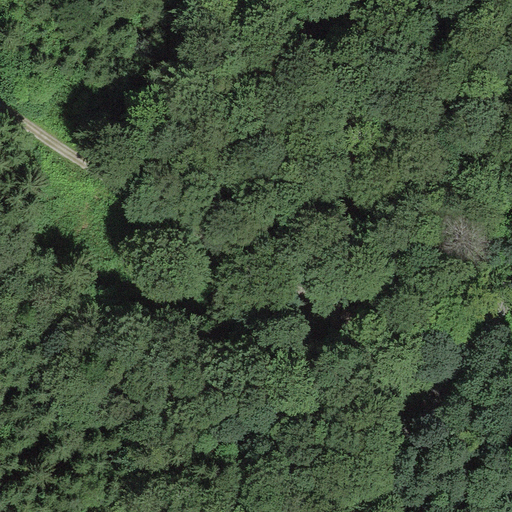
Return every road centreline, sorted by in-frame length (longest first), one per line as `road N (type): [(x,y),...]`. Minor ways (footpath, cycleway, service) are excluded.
road 1 (track): [(419,411),(341,299),(0,110)]
road 2 (unclassified): [(511,277),(351,511)]
